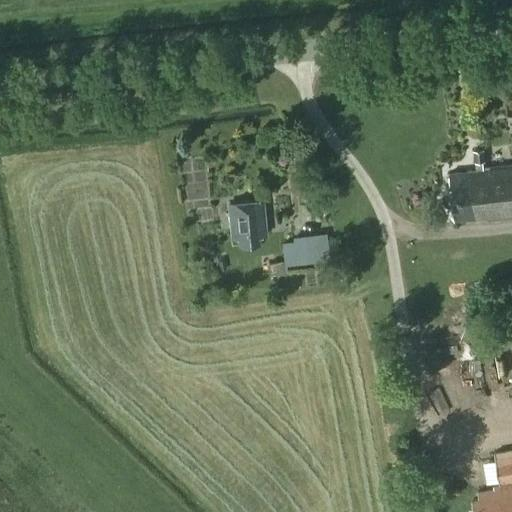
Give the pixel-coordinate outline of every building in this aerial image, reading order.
[(483,150),(473,151),(474,164),(485,163),(483,150)] [(214,217),(211,155),(186,156),(189,218),(214,217)] [(444,194),(443,197),(443,201),(445,204),(449,206),(453,206),(454,222),(486,218),(486,223),(511,220),(511,166),(489,169),(476,170),(477,175),(450,177),(451,191),(447,192),(444,194)] [(266,236),(262,200),(229,204),(233,239),(239,239),(240,245),(258,243),(258,237),(266,236)] [(329,235),(285,241),(288,264),(333,258),(329,235)] [(286,262),(272,263),(274,275),(288,273),(286,262)] [(321,285),(319,271),(290,273),(291,287),(321,285)] [(459,403),(477,403),(477,384),(485,384),(485,370),(493,370),(493,363),(466,362),(465,383),(459,383),(459,403)] [(511,511),(511,450),(496,453),(501,484),(493,486),(493,488),(478,491),(479,499),(472,500),(474,511),(511,511)]
